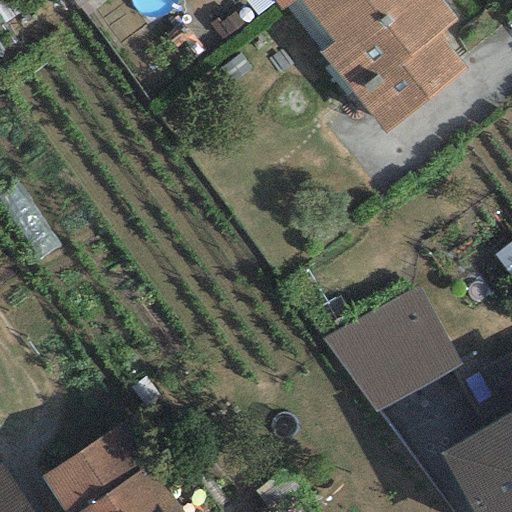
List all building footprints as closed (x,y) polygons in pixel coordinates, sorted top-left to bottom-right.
[(89,0),(71,0),(78,9),(89,0)] [(271,0),(280,10),(292,0),(271,0)] [(438,0),(295,0),(331,43),(319,53),(384,134),(463,68),(436,36),(454,19),(438,0)] [(321,341),(376,412),(460,365),(416,287),(321,341)] [(511,414),(511,354),(484,370),(510,416),(511,414)] [(511,511),(511,414),(510,416),(439,454),(470,511),(511,511)] [(181,511),(125,422),(39,478),(63,511),(181,511)] [(34,511),(3,464),(0,465),(0,511),(34,511)]
